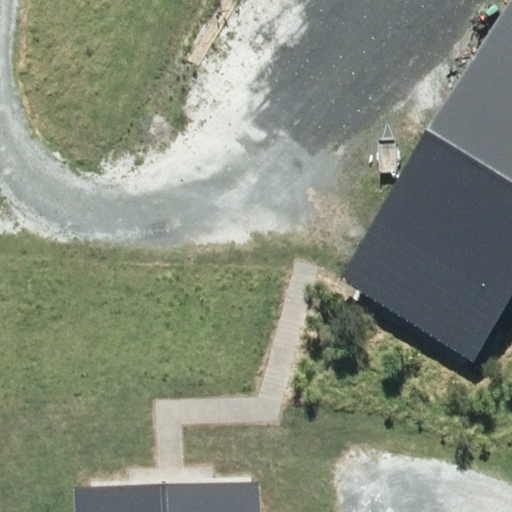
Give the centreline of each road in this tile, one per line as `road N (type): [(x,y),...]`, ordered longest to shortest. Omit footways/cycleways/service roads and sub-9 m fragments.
road 1 (track): [(72,0),(50,66),(68,191),(184,227),(324,132),(419,0)]
road 2 (track): [(511,504),(445,473),(289,448)]
